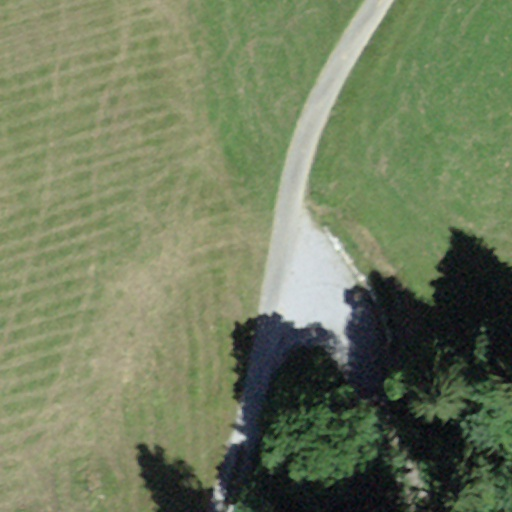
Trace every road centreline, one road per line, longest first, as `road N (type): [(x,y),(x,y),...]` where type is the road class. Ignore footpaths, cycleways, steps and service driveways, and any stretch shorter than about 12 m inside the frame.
road 1 (track): [(384,0),(313,108),(279,363),(230,511)]
road 2 (track): [(425,511),(370,409),(279,363)]
